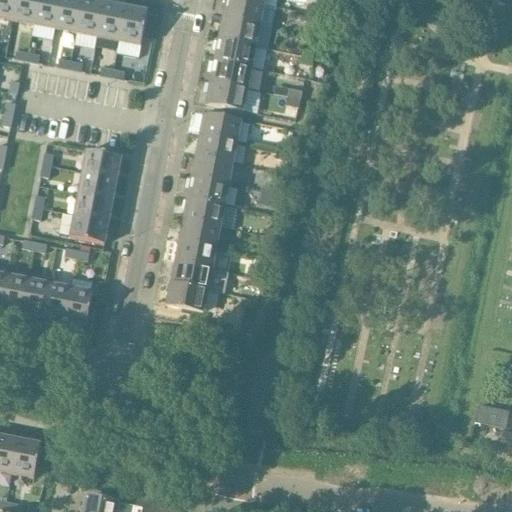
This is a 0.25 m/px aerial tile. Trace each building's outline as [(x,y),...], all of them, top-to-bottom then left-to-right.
[(0,0),(0,20),(12,23),(16,0),(0,0)] [(16,0),(12,23),(33,27),(38,0),(16,0)] [(38,0),(33,27),(54,32),(60,0),(38,0)] [(74,0),(60,0),(54,32),(76,36),(82,2),(74,0)] [(275,10),(263,7),(226,0),(225,0),(223,14),(227,14),(226,20),(222,19),(221,21),(271,31),(275,10)] [(82,2),(76,36),(97,40),(103,6),(82,2)] [(103,6),(97,40),(118,44),(125,10),(103,6)] [(307,7),(305,16),(317,18),(319,10),(307,7)] [(125,10),(118,44),(140,48),(147,14),(125,10)] [(317,18),(305,16),(303,24),(316,27),(317,18)] [(267,52),(271,31),(221,21),(219,35),(223,36),(222,41),(218,40),(217,43),(255,50),(267,52)] [(255,50),(217,43),(215,56),(219,57),(218,62),(214,61),(213,64),(251,72),(255,50)] [(302,50),(300,60),(313,62),(315,53),(302,50)] [(16,54),(14,61),(22,63),(26,64),(28,56),(16,54)] [(28,56),(26,64),(38,66),(39,58),(28,56)] [(313,62),(300,60),(299,67),(311,70),(313,62)] [(58,62),(57,70),(68,72),(70,64),(58,62)] [(70,64),(68,72),(80,75),(82,67),(70,64)] [(251,72),(213,64),(211,77),(215,78),(214,83),(210,83),(209,85),(247,93),(251,72)] [(101,71),(99,78),(111,81),(112,73),(101,71)] [(112,73),(111,81),(123,83),(124,75),(112,73)] [(11,84),(8,96),(16,97),(18,85),(11,84)] [(247,93),(209,85),(206,98),(211,99),(210,105),(205,104),(205,107),(242,114),(247,93)] [(289,92),(287,101),(299,103),(301,94),(289,92)] [(299,103),(287,101),(285,109),(298,111),(299,103)] [(7,105),(4,117),(12,118),(14,107),(7,105)] [(241,123),(203,116),(200,130),(204,131),(203,136),(199,136),(199,137),(237,144),(241,123)] [(4,117),(2,129),(10,130),(12,118),(4,117)] [(237,144),(199,137),(196,151),(200,152),(199,158),(195,157),(195,158),(232,166),(237,144)] [(278,145),(276,153),(288,155),(290,147),(278,145)] [(86,153),(82,175),(116,182),(120,160),(86,153)] [(288,155),(276,153),(274,161),(287,164),(288,155)] [(45,156),(42,168),(50,169),(52,157),(45,156)] [(232,166),(195,158),(192,173),(196,173),(195,179),(191,178),(190,180),(228,187),(232,166)] [(42,168),(40,179),(48,181),(50,169),(42,168)] [(82,175),(78,197),(112,203),(116,182),(82,175)] [(228,187),(190,180),(188,194),(192,195),(191,200),(187,199),(186,201),(224,209),(228,187)] [(78,197),(74,218),(108,224),(112,203),(78,197)] [(36,198),(34,210),(42,212),(44,200),(36,198)] [(224,209),(186,201),(184,215),(188,216),(187,221),(183,220),(182,223),(220,230),(224,209)] [(34,210),(32,222),(40,223),(42,212),(34,210)] [(74,218),(69,240),(103,247),(108,224),(74,218)] [(220,230),(182,223),(179,236),(184,237),(183,242),(178,241),(178,244),(216,251),(220,230)] [(277,233),(265,230),(263,239),(275,242),(277,233)] [(275,242),(263,239),(261,247),(273,250),(275,242)] [(23,243),(21,251),(33,254),(35,246),(28,244),(23,243)] [(216,251),(178,244),(175,257),(180,258),(178,264),(174,263),(174,266),(211,273),(216,251)] [(35,246),(33,254),(45,256),(46,248),(35,246)] [(65,252),(64,259),(75,262),(77,254),(65,252)] [(77,254),(75,262),(87,264),(89,256),(77,254)] [(211,273),(174,266),(171,279),(175,279),(174,285),(170,284),(170,287),(207,294),(211,273)] [(251,271),(249,280),(262,283),(264,274),(251,271)] [(6,278),(0,309),(0,312),(21,316),(27,282),(6,278)] [(262,283),(249,280),(248,288),(260,291),(262,283)] [(27,282),(21,316),(42,321),(49,287),(27,282)] [(49,287),(42,321),(63,325),(70,291),(49,287)] [(207,294),(170,287),(165,308),(203,316),(207,294)] [(70,291),(63,325),(85,329),(92,295),(70,291)] [(242,336),(250,337),(253,325),(244,323),(242,336)] [(476,425),(507,430),(510,411),(479,406),(476,425)] [(0,439),(0,474),(11,477),(18,442),(0,439)] [(18,442),(11,477),(33,481),(40,447),(18,442)] [(141,511),(142,510),(86,500),(83,511),(141,511)]
